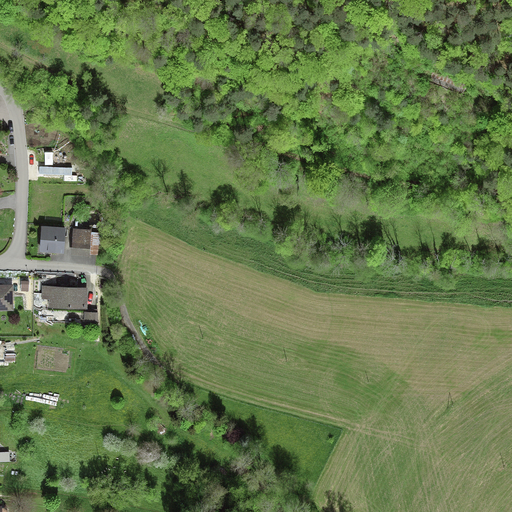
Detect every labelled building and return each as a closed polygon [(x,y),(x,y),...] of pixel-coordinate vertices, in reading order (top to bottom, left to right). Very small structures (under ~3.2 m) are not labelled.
[(62,252),(64,230),(41,228),(39,250),(62,252)] [(72,253),(96,254),(97,234),(73,232),(72,253)] [(0,309),(11,309),(11,287),(0,286),(0,309)] [(49,307),(84,308),(85,289),(50,288),(49,307)] [(96,324),(96,311),(84,310),(84,323),(96,324)]
